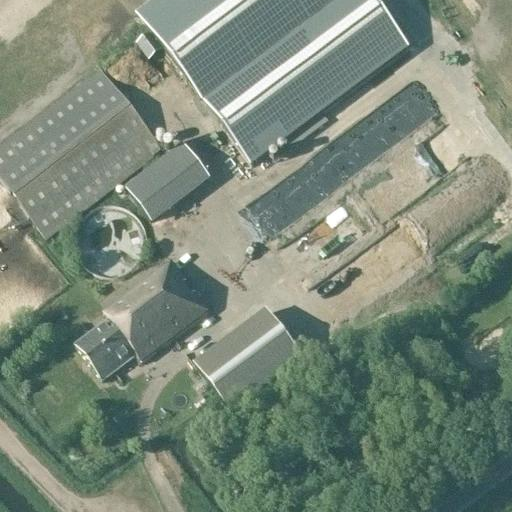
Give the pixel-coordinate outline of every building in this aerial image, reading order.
[(167,0),(139,21),(251,170),(407,52),(368,0),(167,0)] [(101,73),(0,152),(0,183),(46,243),(162,153),(101,73)] [(142,263),(145,258),(146,252),(147,246),(146,240),(145,234),(142,228),(139,223),(134,219),(129,215),(124,212),(118,210),(112,210),(106,210),(100,211),(94,213),(89,217),(84,221),(81,225),(78,231),(75,237),(74,243),(74,249),(75,255),(78,261),(81,266),(84,271),(89,275),(94,278),(100,280),(106,282),(112,282),(118,281),(124,279),(129,277),(134,273),(139,268),(142,263)] [(75,350),(102,385),(135,360),(138,363),(141,367),(209,316),(194,296),(191,299),(182,288),(186,285),(171,265),(103,317),(109,324),(75,350)] [(265,316),(194,370),(230,418),(301,364),(265,316)]
